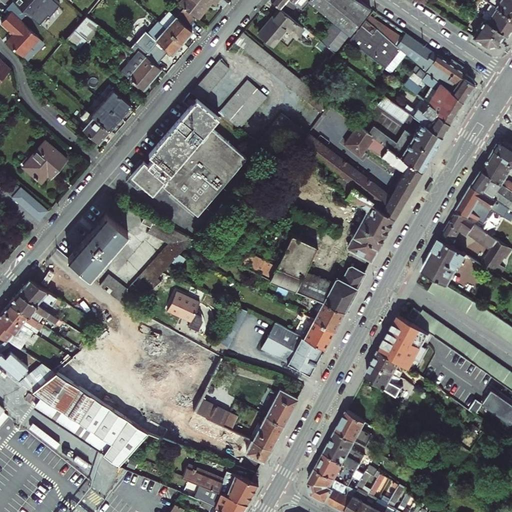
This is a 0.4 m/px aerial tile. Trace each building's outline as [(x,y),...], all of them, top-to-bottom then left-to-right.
[(12,0),(31,17),(46,0),(12,0)] [(201,15),(182,0),(180,4),(198,19),(201,15)] [(182,0),(201,15),(211,2),(214,5),(218,0),(182,0)] [(271,0),(280,7),(288,14),(297,4),(302,9),(308,2),(309,0),(271,0)] [(356,0),(309,0),(308,2),(334,23),(349,35),(371,9),(356,0)] [(511,0),(489,0),(489,1),(496,6),(511,15),(511,0)] [(511,15),(496,6),(487,20),(508,34),(511,27),(511,15)] [(296,37),(300,32),(305,28),(295,19),(288,14),(280,7),(273,16),(274,17),(267,25),(266,24),(258,34),(273,46),(283,35),(280,33),(284,28),(296,37)] [(166,28),(182,43),(192,31),(188,28),(196,20),(184,10),(177,18),(175,17),(166,28)] [(11,11),(1,22),(13,33),(6,41),(22,56),(39,37),(11,11)] [(295,19),(305,28),(310,32),(319,40),(323,36),(298,15),(295,19)] [(397,46),(402,37),(370,15),(366,20),(377,29),(397,46)] [(487,20),(485,19),(474,36),(487,45),(498,43),(502,35),(506,37),(508,34),(487,20)] [(362,25),(372,34),(377,29),(366,20),(362,25)] [(166,28),(157,21),(147,32),(144,30),(129,47),(136,52),(138,50),(157,65),(169,51),(172,54),(182,43),(166,28)] [(334,23),(323,36),(319,40),(335,53),(349,35),(334,23)] [(350,40),(361,49),(372,34),(362,25),(352,37),(350,40)] [(305,28),(300,32),(306,37),(310,32),(305,28)] [(66,38),(78,48),(85,39),(73,29),(66,38)] [(234,42),(309,103),(314,108),(319,112),(329,101),(248,35),(243,31),(234,42)] [(402,37),(397,46),(421,66),(427,71),(462,101),(474,84),(473,79),(405,33),(402,37)] [(138,50),(136,52),(160,70),(161,69),(158,66),(157,65),(138,50)] [(160,70),(136,52),(120,70),(143,90),(160,70)] [(0,80),(11,69),(0,59),(0,80)] [(202,100),(215,85),(220,79),(229,68),(219,59),(195,87),(190,92),(202,100)] [(417,72),(423,77),(427,71),(421,66),(417,72)] [(430,87),(427,91),(431,95),(427,102),(428,103),(441,112),(439,116),(450,123),(462,101),(427,71),(423,77),(421,80),(430,87)] [(409,77),(403,85),(417,94),(422,87),(409,77)] [(247,79),(218,112),(229,120),(240,128),(267,97),(247,79)] [(427,91),(422,87),(417,94),(427,102),(431,95),(427,91)] [(102,102),(119,117),(131,104),(114,89),(102,102)] [(404,108),(385,95),(379,104),(403,122),(410,113),(404,108)] [(198,214),(246,157),(210,127),(219,117),(197,98),(149,154),(153,157),(148,164),(144,160),(131,175),(153,193),(161,184),(198,214)] [(119,117),(102,102),(92,114),(109,129),(119,117)] [(410,113),(421,121),(442,136),(450,123),(439,116),(441,112),(428,103),(423,111),(418,108),(417,111),(407,104),(404,108),(410,113)] [(80,126),(99,141),(109,129),(92,114),(86,109),(80,117),(85,121),(80,126)] [(301,144),(308,134),(281,113),(258,142),(269,150),(284,131),(301,144)] [(402,159),(422,171),(438,143),(442,136),(421,121),(413,135),(405,130),(397,144),(373,126),(369,133),(391,151),(402,159)] [(308,134),(301,144),(335,171),(373,201),(371,204),(395,218),(422,171),(402,159),(391,151),(369,133),(358,124),(344,143),(359,154),(364,147),(366,145),(371,149),(404,172),(390,196),(308,134)] [(41,181),(47,174),(53,168),(56,171),(67,159),(45,140),(31,157),(33,159),(25,168),(41,181)] [(511,145),(505,141),(500,143),(496,148),(508,156),(506,158),(511,162),(511,145)] [(507,179),(511,171),(511,162),(506,158),(508,156),(496,148),(484,168),(496,176),(495,178),(504,184),(507,179)] [(23,166),(25,168),(33,159),(31,157),(23,166)] [(51,177),(56,171),(53,168),(47,174),(51,177)] [(511,189),(506,186),(504,184),(495,178),(496,176),(484,168),(474,183),(499,200),(508,206),(511,208),(511,189)] [(358,225),(354,233),(353,235),(354,236),(348,246),(349,250),(371,261),(395,218),(371,204),(373,201),(335,171),(327,182),(343,194),(342,195),(347,197),(346,198),(366,207),(367,212),(359,226),(358,225)] [(8,193),(40,221),(49,210),(17,182),(8,193)] [(457,209),(459,210),(466,215),(469,217),(471,214),(475,217),(481,208),(489,213),(492,208),(493,208),(499,200),(474,183),(473,183),(457,209)] [(267,278),(295,290),(304,270),(325,225),(328,227),(329,230),(337,234),(341,227),(310,212),(308,216),(294,210),(295,208),(286,204),(276,225),(264,219),(250,249),(245,247),(238,262),(267,278)] [(511,208),(508,206),(502,215),(511,221),(511,208)] [(490,249),(481,262),(502,275),(507,268),(501,264),(511,247),(467,216),(466,215),(459,210),(441,237),(452,244),(461,228),(490,249)] [(67,258),(88,277),(127,232),(106,213),(67,258)] [(156,278),(192,238),(168,226),(161,222),(146,214),(141,222),(150,227),(148,232),(169,243),(127,288),(108,274),(99,285),(129,308),(130,307),(161,281),(156,278)] [(461,266),(467,253),(452,244),(441,237),(424,271),(436,278),(442,281),(447,284),(448,285),(459,265),(461,266)] [(323,302),(345,311),(365,273),(354,267),(352,266),(350,266),(349,267),(348,268),(342,279),(339,278),(337,278),(336,278),(334,283),(323,302)] [(334,283),(304,270),(295,290),(320,300),(323,302),(334,283)] [(488,326),(511,341),(511,324),(480,303),(448,285),(447,284),(442,281),(436,278),(429,290),(488,326)] [(19,292),(46,309),(52,300),(60,305),(64,301),(30,279),(19,292)] [(200,301),(176,291),(167,310),(191,321),(188,327),(198,331),(203,322),(201,317),(194,314),(200,301)] [(59,318),(46,309),(19,292),(10,302),(30,316),(33,311),(55,324),(59,318)] [(318,311),(314,319),(335,329),(345,311),(323,302),(320,300),(315,310),(318,311)] [(30,316),(10,302),(2,311),(22,324),(27,327),(29,323),(34,326),(38,321),(30,316)] [(227,346),(239,324),(242,317),(246,309),(234,304),(216,339),(227,346)] [(463,355),(511,388),(511,371),(424,310),(422,312),(414,307),(408,315),(416,320),(415,322),(432,333),(463,355)] [(22,324),(2,311),(0,313),(0,334),(7,339),(13,331),(26,339),(30,334),(19,328),(22,324)] [(401,312),(394,324),(416,339),(401,361),(407,364),(412,368),(426,346),(424,345),(432,333),(415,322),(401,312)] [(301,336),(325,348),(335,329),(314,319),(310,327),(307,325),(301,336)] [(261,348),(284,360),(311,374),(325,348),(301,336),(274,322),(261,348)] [(19,328),(30,334),(32,331),(27,327),(22,324),(19,328)] [(394,324),(381,348),(401,361),(416,339),(394,324)] [(381,348),(374,362),(395,373),(398,368),(403,371),(407,364),(401,361),(381,348)] [(11,349),(6,354),(1,350),(0,351),(0,360),(18,377),(29,365),(11,349)] [(367,374),(403,398),(408,388),(399,383),(391,379),(395,373),(374,362),(367,374)] [(32,390),(55,372),(42,363),(19,381),(32,390)] [(400,376),(403,371),(398,368),(395,373),(400,376)] [(55,372),(32,390),(104,438),(97,450),(119,464),(148,432),(55,372)] [(400,376),(395,373),(391,379),(399,383),(402,377),(400,376)] [(266,415),(284,424),(298,397),(280,388),(266,415)] [(484,403),(511,421),(511,401),(494,389),(484,403)] [(32,390),(30,406),(97,450),(104,438),(32,390)] [(201,398),(194,411),(223,425),(230,412),(201,398)] [(470,409),(477,413),(484,403),(477,398),(470,409)] [(356,440),(366,421),(348,409),(337,430),(356,440)] [(238,416),(230,412),(223,425),(232,429),(238,416)] [(284,424),(266,415),(261,424),(258,423),(251,438),(252,439),(271,447),(284,424)] [(352,448),(356,440),(337,430),(325,452),(357,469),(358,469),(365,455),(352,448)] [(271,447),(252,439),(246,452),(264,461),(271,447)] [(353,475),(357,469),(325,452),(317,468),(338,479),(342,469),(353,475)] [(375,474),(379,469),(370,464),(367,469),(372,472),(375,474)] [(183,476),(211,488),(247,503),(258,483),(235,473),(235,474),(227,471),(223,480),(214,476),(215,475),(207,472),(207,474),(187,466),(183,476)] [(345,511),(358,490),(338,479),(317,468),(309,481),(313,494),(345,511)] [(362,490),(372,472),(367,469),(366,468),(364,472),(360,479),(357,486),(360,487),(358,490),(345,511),(359,511),(370,493),(362,490)] [(357,469),(353,475),(360,479),(364,472),(358,469),(357,469)] [(371,511),(379,498),(374,496),(386,474),(381,471),(370,493),(359,511),(371,511)] [(177,490),(204,502),(228,511),(241,511),(247,503),(211,488),(209,493),(180,482),(177,490)] [(399,484),(391,498),(384,511),(396,511),(399,509),(395,507),(405,488),(399,484)] [(384,511),(391,498),(384,494),(381,500),(379,498),(371,511),(384,511)] [(405,497),(399,509),(396,511),(408,511),(411,509),(406,506),(410,499),(405,497)] [(415,511),(411,509),(408,511),(418,511),(424,503),(421,501),(415,511)] [(209,510),(208,511),(228,511),(204,502),(202,505),(209,510)] [(182,511),(184,509),(175,503),(169,511),(182,511)] [(418,511),(428,511),(431,508),(424,503),(418,511)]
